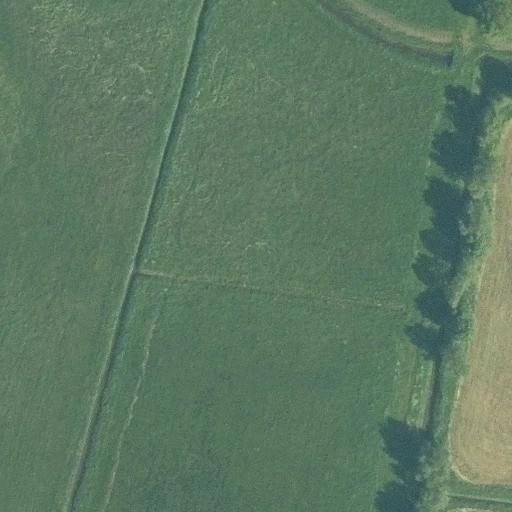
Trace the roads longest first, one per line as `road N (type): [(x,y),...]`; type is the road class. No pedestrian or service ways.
road 1 (track): [(390,511),(476,0)]
road 2 (track): [(352,0),(420,37),(469,45)]
